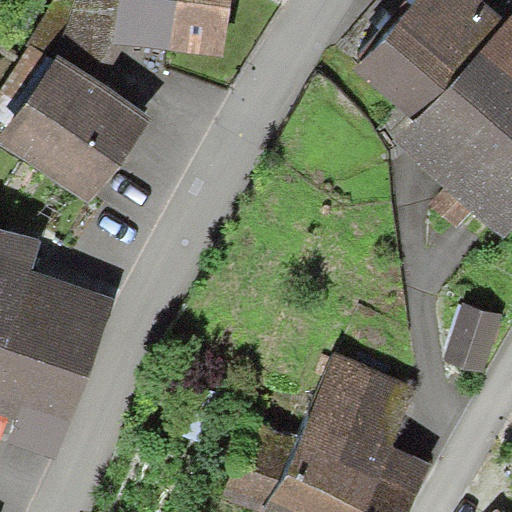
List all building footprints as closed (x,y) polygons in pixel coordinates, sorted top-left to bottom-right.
[(53,0),(28,41),(31,44),(53,58),(57,54),(101,83),(123,44),(223,56),(231,0),(53,0)] [(511,15),(507,21),(482,0),(415,0),(354,68),(413,120),(394,141),(446,187),(431,203),(457,227),(472,210),(505,240),(511,231),(511,15)] [(53,58),(31,44),(0,90),(0,120),(8,126),(53,58)] [(101,83),(57,54),(53,58),(8,126),(0,136),(0,144),(90,206),(151,118),(101,83)] [(42,242),(0,227),(0,413),(16,419),(8,443),(57,460),(114,299),(32,270),(42,242)] [(462,304),(443,363),(483,375),(501,316),(462,304)] [(223,496),(258,511),(409,511),(431,463),(394,447),(420,389),(337,352),(296,441),(256,423),(223,496)]
